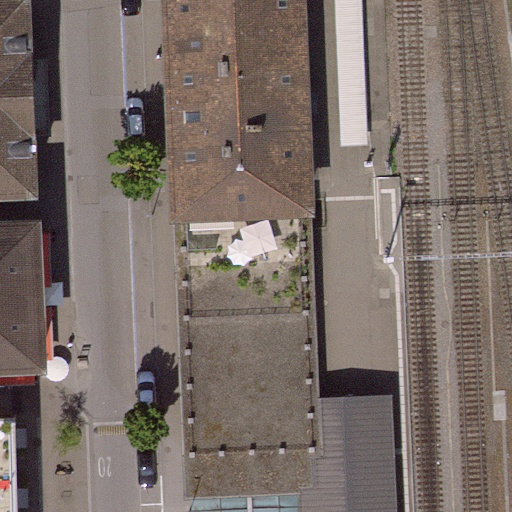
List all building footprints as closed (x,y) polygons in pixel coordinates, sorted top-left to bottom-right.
[(298,0),(167,0),(186,495),(195,495),(300,491),(317,490),(298,0)] [(28,1),(0,2),(0,199),(36,198),(28,1)] [(22,230),(0,231),(0,378),(28,377),(25,310),(22,230)] [(0,511),(18,511),(16,420),(0,419),(0,511)] [(301,511),(300,491),(195,495),(195,511),(301,511)]
